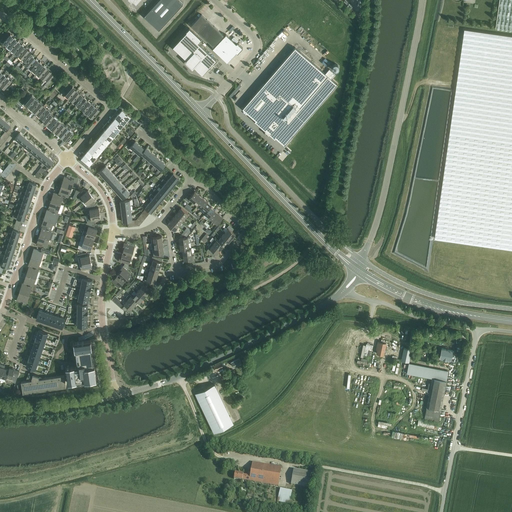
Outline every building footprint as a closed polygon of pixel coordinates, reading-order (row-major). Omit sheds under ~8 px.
[(178,0),(158,0),(144,15),(159,29),(183,4),(178,0)] [(511,0),(499,0),(496,28),(511,30),(511,0)] [(295,48),(242,108),(255,120),(254,121),(265,130),(264,131),(268,134),(268,133),(274,138),(275,137),(318,176),(337,84),(330,79),(334,74),(329,69),(317,60),(346,26),(345,18),(331,5),(295,48)] [(201,14),(191,25),(213,46),(223,35),(201,14)] [(180,41),(174,47),(188,60),(187,61),(192,66),(193,65),(202,73),(208,66),(209,67),(216,60),(198,43),(201,39),(189,28),(186,32),(187,32),(179,40),(180,41)] [(511,249),(511,35),(465,29),(450,134),(435,238),(511,249)] [(1,45),(5,48),(14,37),(10,33),(5,40),(3,38),(0,41),(2,43),(1,45)] [(226,34),(213,48),(227,62),(236,52),(237,53),(243,47),(237,42),(236,43),(226,34)] [(14,37),(5,48),(5,49),(8,45),(11,48),(18,40),(14,37)] [(18,40),(11,48),(15,52),(22,43),(18,40)] [(22,43),(15,52),(19,55),(26,46),(22,43)] [(26,46),(19,55),(23,58),(30,50),(26,46)] [(23,58),(21,60),(25,63),(32,55),(34,53),(30,50),(23,58)] [(32,55),(25,63),(29,66),(36,58),(32,55)] [(29,66),(28,68),(31,71),(33,70),(40,61),(36,58),(29,66)] [(40,61),(33,70),(37,73),(44,64),(40,61)] [(37,73),(35,75),(38,78),(40,76),(41,76),(48,68),(44,64),(37,73)] [(52,71),(48,68),(41,76),(45,80),(39,86),(44,90),(55,76),(51,72),(52,71)] [(3,73),(0,77),(0,84),(0,85),(9,75),(9,74),(6,71),(4,73),(3,73)] [(9,75),(0,85),(0,84),(0,86),(1,87),(2,86),(4,88),(5,87),(7,88),(7,89),(9,87),(11,85),(13,82),(14,79),(14,80),(10,76),(9,75)] [(64,90),(67,93),(65,95),(69,98),(76,89),(73,86),(71,88),(68,85),(65,89),(64,90)] [(76,89),(69,98),(73,101),(80,92),(76,89)] [(80,92),(73,101),(77,104),(84,96),(80,92)] [(25,103),(29,106),(36,98),(32,94),(25,103)] [(84,96),(77,104),(81,108),(88,99),(84,96)] [(36,98),(29,106),(33,110),(40,101),(36,98)] [(88,99),(81,108),(85,111),(92,102),(88,99)] [(40,101),(33,110),(37,113),(44,104),(40,101)] [(85,111),(83,113),(87,116),(88,114),(96,105),(92,102),(85,111)] [(44,104),(37,113),(40,116),(48,108),(44,104)] [(96,105),(88,114),(92,117),(95,114),(97,112),(100,109),(96,105)] [(48,108),(40,116),(44,119),(43,121),(50,113),(52,111),(48,108)] [(118,113),(127,120),(131,116),(122,108),(118,113)] [(50,113),(43,121),(47,124),(54,116),(50,113)] [(115,117),(124,124),(127,120),(118,113),(115,117)] [(54,116),(47,124),(51,128),(58,119),(54,116)] [(112,121),(120,128),(124,124),(115,117),(112,121)] [(58,119),(51,128),(55,131),(62,122),(58,119)] [(5,120),(0,126),(0,125),(0,129),(2,127),(6,130),(7,129),(9,127),(11,124),(5,120)] [(108,125),(117,132),(120,128),(112,121),(108,125)] [(62,122),(55,131),(59,134),(66,126),(62,122)] [(66,126),(59,134),(62,137),(71,126),(68,123),(66,126)] [(105,128),(105,129),(114,136),(115,138),(119,134),(117,132),(108,125),(105,128)] [(71,126),(62,137),(66,141),(74,132),(70,129),(72,127),(71,126)] [(101,133),(110,140),(113,136),(105,129),(101,133)] [(16,144),(17,145),(25,137),(20,132),(15,138),(19,141),(16,144)] [(98,137),(107,144),(110,140),(101,133),(98,137)] [(25,137),(17,145),(18,146),(20,143),(23,146),(21,148),(22,150),(30,141),(25,137)] [(95,141),(103,148),(107,144),(98,137),(95,141)] [(130,147),(133,149),(138,143),(135,141),(134,142),(132,140),(128,145),(130,147)] [(30,141),(22,150),(23,150),(25,147),(28,150),(26,153),(27,154),(35,145),(30,141)] [(91,145),(100,152),(103,148),(95,141),(91,145)] [(138,143),(133,149),(134,150),(131,153),(133,155),(135,151),(138,154),(143,148),(138,143)] [(35,145),(27,154),(30,151),(33,154),(31,157),(32,158),(39,149),(35,145)] [(91,145),(88,149),(96,156),(98,158),(102,154),(100,152),(91,145)] [(143,148),(138,154),(136,157),(137,159),(140,155),(141,154),(145,157),(150,151),(146,147),(145,149),(143,148)] [(39,149),(32,158),(35,155),(38,158),(35,161),(37,162),(44,153),(39,149)] [(84,153),(93,161),(96,156),(88,149),(84,153)] [(147,164),(155,155),(150,151),(145,157),(142,160),(144,162),(146,158),(149,161),(147,164)] [(40,165),(41,166),(49,157),(44,153),(37,162),(40,159),(43,162),(40,165)] [(81,157),(87,162),(86,164),(88,165),(89,164),(90,165),(93,161),(84,153),(81,157)] [(155,155),(147,164),(148,166),(151,162),(154,165),(151,168),(150,170),(151,170),(160,159),(155,155)] [(49,157),(41,166),(42,166),(44,163),(48,166),(45,169),(47,170),(49,172),(51,169),(49,168),(50,167),(49,167),(54,161),(49,157)] [(160,159),(151,170),(152,171),(156,166),(159,169),(156,172),(155,173),(156,175),(158,174),(161,170),(160,170),(165,164),(160,159)] [(99,172),(102,176),(109,169),(106,165),(99,172)] [(109,169),(102,176),(105,180),(113,173),(109,169)] [(113,173),(105,180),(109,183),(116,177),(113,173)] [(166,175),(175,183),(179,178),(173,173),(170,177),(167,174),(166,175)] [(162,180),(171,188),(175,183),(166,175),(165,176),(169,179),(166,182),(163,179),(162,180)] [(64,176),(61,185),(71,189),(74,180),(69,178),(67,177),(64,176)] [(116,177),(109,183),(112,187),(119,181),(116,177)] [(158,185),(167,193),(171,188),(162,180),(161,181),(165,183),(162,187),(159,184),(158,185)] [(119,181),(112,187),(116,191),(123,185),(119,181)] [(22,187),(27,189),(27,188),(34,191),(36,184),(29,182),(27,187),(23,185),(22,187)] [(61,185),(58,194),(63,195),(63,196),(68,197),(71,189),(61,185)] [(123,185),(116,191),(119,195),(126,188),(123,185)] [(154,190),(163,198),(167,193),(158,185),(157,186),(161,188),(158,191),(155,189),(154,190)] [(20,193),(25,195),(25,194),(32,196),(34,191),(27,188),(27,189),(25,192),(21,191),(20,193)] [(126,188),(119,195),(122,199),(130,192),(126,188)] [(78,195),(80,197),(78,198),(82,202),(84,200),(91,194),(88,190),(86,192),(84,190),(78,195)] [(150,195),(159,203),(163,198),(154,190),(153,190),(157,193),(154,196),(151,194),(150,195)] [(185,198),(185,199),(188,202),(189,201),(190,199),(193,202),(199,194),(195,191),(192,195),(189,198),(188,200),(185,198)] [(54,192),(51,201),(60,204),(63,196),(63,195),(58,194),(54,192)] [(18,199),(23,201),(23,200),(30,202),(32,196),(25,194),(25,195),(23,198),(19,197),(18,199)] [(86,206),(87,208),(95,204),(92,201),(95,198),(91,194),(84,200),(88,204),(86,206)] [(199,194),(193,202),(197,205),(203,198),(199,194)] [(146,200),(155,208),(159,203),(150,195),(149,195),(152,198),(150,201),(147,198),(146,200)] [(203,198),(197,205),(201,209),(207,201),(203,198)] [(16,205),(21,207),(21,206),(28,208),(30,202),(23,200),(23,201),(21,204),(17,203),(16,205)] [(151,213),(155,208),(146,200),(145,200),(149,203),(146,206),(143,203),(141,205),(145,208),(151,213)] [(51,201),(48,210),(57,213),(56,213),(57,213),(60,204),(51,201)] [(207,201),(201,209),(206,212),(212,205),(207,201)] [(90,209),(91,215),(99,213),(99,208),(96,208),(95,204),(87,208),(88,210),(90,209)] [(212,205),(206,212),(204,214),(209,217),(215,210),(211,206),(212,205)] [(14,211),(19,213),(19,212),(26,214),(28,208),(21,206),(21,207),(19,210),(15,209),(14,211)] [(178,212),(185,218),(188,213),(181,208),(178,212)] [(47,209),(44,218),(54,221),(57,222),(60,214),(57,213),(56,213),(57,213),(48,210),(47,209)] [(215,210),(209,217),(213,221),(219,213),(215,210)] [(12,217),(17,219),(17,218),(23,220),(24,220),(26,214),(19,212),(19,213),(17,216),(13,215),(12,217)] [(174,216),(181,222),(185,218),(178,212),(174,216)] [(86,223),(95,224),(95,219),(100,218),(99,213),(91,215),(88,215),(89,221),(87,221),(87,223),(86,223)] [(219,213),(213,221),(217,224),(223,217),(219,213)] [(171,220),(178,226),(181,222),(174,216),(171,220)] [(44,218),(41,227),(42,227),(51,230),(52,225),(56,226),(57,222),(54,221),(44,218)] [(176,228),(178,226),(171,220),(167,225),(174,230),(176,231),(177,229),(176,228)] [(86,223),(84,230),(95,234),(97,229),(94,228),(95,224),(86,223)] [(228,228),(225,232),(232,238),(236,234),(232,231),(233,229),(234,228),(229,225),(227,227),(228,228)] [(42,227),(39,236),(49,239),(51,240),(54,231),(52,230),(51,230),(42,227)] [(6,235),(11,236),(11,235),(18,238),(20,232),(19,231),(13,229),(12,234),(7,232),(6,235)] [(84,230),(82,235),(94,239),(95,234),(84,230)] [(222,236),(229,242),(232,238),(225,232),(222,236)] [(4,241),(9,242),(9,241),(16,244),(18,238),(11,235),(11,236),(9,240),(5,238),(4,241)] [(82,235),(80,240),(92,244),(94,239),(82,235)] [(46,248),(49,239),(39,236),(36,245),(46,248)] [(224,245),(223,245),(225,247),(229,242),(222,236),(218,241),(224,245)] [(215,238),(212,242),(213,244),(220,249),(223,245),(224,245),(218,241),(217,239),(216,240),(215,238)] [(78,248),(79,249),(79,251),(81,252),(82,251),(83,250),(87,251),(87,248),(90,249),(92,244),(80,240),(78,248)] [(124,243),(122,248),(124,249),(123,252),(132,255),(135,246),(136,244),(125,240),(124,243)] [(2,247),(7,248),(7,247),(14,250),(16,244),(9,241),(9,242),(7,246),(3,244),(2,247)] [(206,250),(213,255),(214,256),(216,253),(217,254),(220,249),(213,244),(212,242),(208,247),(209,247),(206,250)] [(0,253),(5,254),(5,253),(12,256),(14,250),(7,247),(7,248),(5,252),(1,250),(0,253)] [(163,247),(152,248),(153,255),(161,257),(163,257),(163,253),(164,252),(163,247)] [(34,248),(31,257),(41,260),(43,252),(49,254),(51,251),(42,248),(41,250),(34,248)] [(118,261),(123,262),(125,263),(124,265),(129,268),(130,267),(130,266),(128,265),(129,264),(132,255),(123,252),(121,256),(120,255),(118,261)] [(0,259),(3,260),(3,259),(10,262),(12,256),(5,253),(5,254),(3,258),(0,256),(0,259)] [(78,255),(79,263),(91,260),(89,255),(87,256),(86,253),(78,255)] [(188,259),(188,261),(189,262),(195,262),(194,256),(192,256),(192,253),(183,254),(184,260),(188,259)] [(152,262),(151,264),(160,267),(162,262),(159,261),(160,257),(152,256),(150,261),(152,262)] [(31,257),(28,266),(37,269),(38,269),(41,260),(31,257)] [(0,266),(1,266),(1,265),(8,268),(10,262),(3,259),(3,260),(1,264),(0,263),(0,266)] [(79,263),(81,270),(89,273),(89,269),(89,266),(92,266),(91,260),(79,263)] [(151,264),(149,269),(158,272),(160,267),(151,264)] [(120,271),(117,274),(125,281),(131,273),(127,270),(129,268),(124,265),(123,266),(119,270),(120,271)] [(28,266),(25,274),(36,278),(39,269),(38,269),(37,269),(28,266)] [(149,272),(148,275),(157,277),(158,272),(149,269),(148,269),(147,271),(149,272)] [(25,274),(22,283),(36,288),(36,287),(38,288),(39,285),(34,283),(36,278),(25,274)] [(118,288),(119,287),(121,289),(123,287),(120,285),(125,281),(117,274),(115,277),(114,276),(110,280),(118,288)] [(155,283),(157,277),(148,275),(146,280),(145,279),(144,281),(150,285),(152,282),(155,283)] [(22,283),(19,292),(29,295),(31,289),(35,290),(36,288),(22,283)] [(140,289),(146,295),(150,290),(144,284),(140,289)] [(136,293),(143,299),(146,295),(140,289),(136,293)] [(26,303),(29,295),(19,292),(16,300),(26,303)] [(129,293),(126,298),(127,299),(127,300),(134,305),(138,302),(138,301),(132,297),(133,297),(131,295),(130,295),(130,294),(129,293)] [(138,301),(138,302),(139,303),(143,299),(136,293),(134,295),(132,293),(130,295),(131,295),(133,297),(132,297),(138,301)] [(125,304),(129,308),(130,310),(134,305),(127,300),(125,302),(123,300),(122,302),(123,303),(124,304),(125,304)] [(39,310),(36,319),(41,320),(44,311),(39,310)] [(44,311),(41,320),(46,322),(50,313),(44,311)] [(50,313),(46,322),(52,324),(55,315),(50,313)] [(55,315),(52,324),(57,326),(60,317),(55,315)] [(60,317),(57,326),(62,328),(65,318),(60,317)] [(38,330),(37,335),(46,338),(48,333),(38,330)] [(36,335),(35,340),(44,344),(46,338),(37,335),(36,335)] [(35,340),(33,345),(42,349),(44,344),(35,340)] [(66,367),(66,368),(66,372),(67,375),(68,382),(68,383),(72,382),(73,382),(76,382),(77,381),(81,380),(85,380),(92,379),(92,377),(96,377),(96,376),(94,364),(91,348),(92,348),(91,340),(90,340),(85,340),(85,341),(84,341),(80,341),(79,341),(75,342),(75,343),(76,347),(74,347),(75,350),(75,351),(75,350),(75,352),(75,353),(75,352),(75,353),(76,353),(77,353),(77,357),(76,357),(76,358),(77,358),(78,358),(78,362),(77,362),(77,363),(76,363),(77,363),(77,366),(76,366),(74,366),(69,367),(67,367),(66,367)] [(384,355),(386,343),(378,342),(377,346),(378,346),(377,353),(384,355)] [(33,345),(31,351),(40,354),(42,349),(33,345)] [(453,355),(454,351),(452,350),(442,348),(440,357),(444,358),(443,358),(446,359),(446,358),(450,359),(451,354),(453,355)] [(31,351),(30,356),(39,359),(40,354),(31,351)] [(29,356),(28,361),(37,364),(39,359),(30,356),(29,356)] [(233,366),(241,362),(239,358),(231,362),(233,366)] [(28,361),(26,366),(35,369),(37,364),(28,361)] [(213,365),(214,367),(215,370),(223,366),(226,365),(224,362),(223,362),(222,361),(213,365)] [(438,422),(446,381),(448,371),(409,363),(407,373),(432,378),(424,419),(438,422)] [(9,369),(7,376),(11,378),(16,380),(17,378),(18,375),(19,371),(14,369),(9,367),(9,369)] [(25,381),(21,381),(22,386),(22,387),(23,393),(27,392),(27,391),(30,391),(30,392),(34,391),(34,390),(37,390),(37,391),(41,390),(41,389),(44,389),(44,390),(49,389),(48,388),(51,387),(51,389),(56,388),(56,387),(58,386),(58,388),(59,388),(63,387),(63,386),(65,385),(66,387),(64,375),(42,378),(43,378),(43,377),(33,374),(33,375),(32,376),(32,378),(32,380),(25,381)] [(215,384),(195,393),(214,432),(233,423),(215,384)] [(249,481),(260,483),(278,486),(281,468),(260,464),(252,462),(250,476),(243,475),(243,474),(235,473),(234,480),(242,481),(242,479),(249,480),(249,481)] [(313,473),(296,470),(293,470),(291,484),(311,488),(313,473)]
